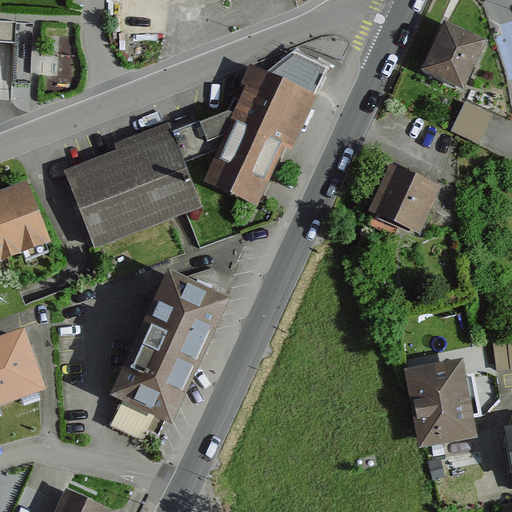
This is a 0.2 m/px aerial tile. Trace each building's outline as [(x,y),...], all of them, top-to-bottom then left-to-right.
[(460,90),(481,45),(444,27),(422,72),(460,90)] [(257,214),(307,100),(249,76),(200,189),(257,214)] [(453,128),(480,140),(493,110),(466,98),(453,128)] [(171,137),(66,178),(96,254),(201,213),(171,137)] [(439,192),(391,170),(370,216),(419,238),(439,192)] [(0,268),(50,249),(27,189),(0,199),(0,268)] [(168,429),(225,304),(167,278),(110,402),(168,429)] [(23,339),(0,346),(0,412),(43,397),(23,339)] [(511,342),(495,345),(498,369),(511,367),(511,342)] [(460,364),(410,373),(422,442),(473,433),(460,364)] [(108,511),(65,493),(56,511),(108,511)]
